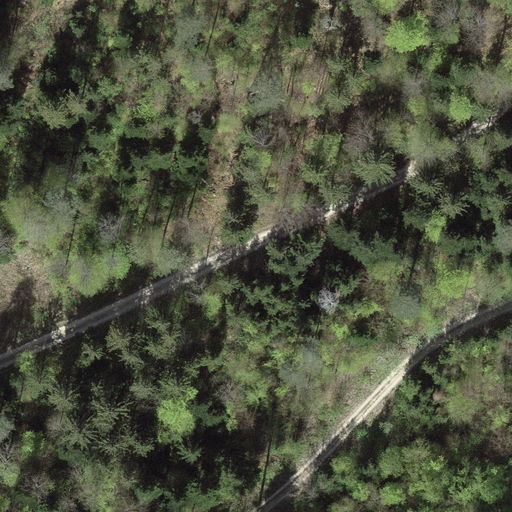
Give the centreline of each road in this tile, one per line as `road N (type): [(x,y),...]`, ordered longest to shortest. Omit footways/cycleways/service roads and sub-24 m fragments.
road 1 (track): [(0,364),(382,185),(459,141),(511,97)]
road 2 (track): [(511,305),(444,332),(414,355),(262,511)]
